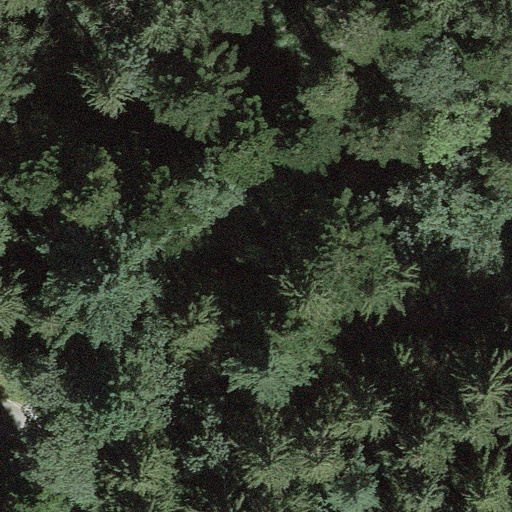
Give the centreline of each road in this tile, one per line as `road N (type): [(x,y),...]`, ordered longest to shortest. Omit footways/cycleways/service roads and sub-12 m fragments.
road 1 (track): [(0,451),(164,370),(511,286)]
road 2 (track): [(0,311),(162,371)]
